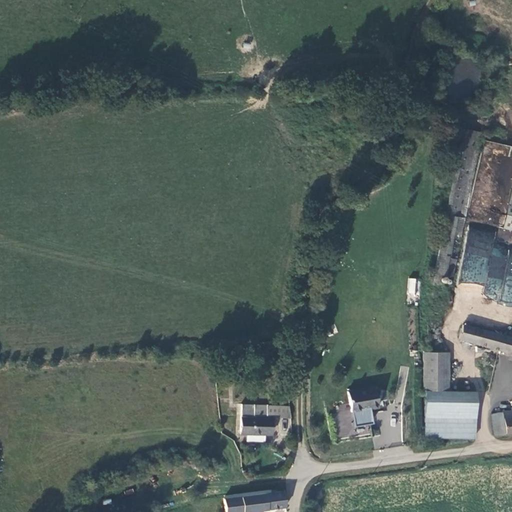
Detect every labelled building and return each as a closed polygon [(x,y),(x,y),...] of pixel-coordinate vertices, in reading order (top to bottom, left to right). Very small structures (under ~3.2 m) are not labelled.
[(451,277),(484,133),(466,128),(433,272),(451,277)] [(484,149),(508,155),(510,146),(486,140),(484,149)] [(511,183),(502,225),(511,227),(511,183)] [(466,228),(460,283),(483,286),(482,300),(511,303),(511,247),(494,245),(495,231),(466,228)] [(408,278),(407,294),(415,295),(416,278),(408,278)] [(511,335),(490,330),(464,323),(460,337),(511,352),(511,335)] [(447,353),(423,352),(421,390),(424,391),(424,436),(475,438),(475,390),(448,389),(447,353)] [(368,407),(377,405),(373,385),(345,390),(350,410),(368,407)] [(239,403),(239,416),(253,417),(253,416),(272,416),(272,418),(290,418),(290,404),(239,403)] [(368,407),(350,410),(352,425),(371,422),(368,407)] [(494,432),(511,430),(511,409),(492,412),(494,432)] [(253,417),(239,416),(239,435),(245,435),(264,436),(272,436),(272,418),(272,416),(253,416),(253,417)] [(224,511),(259,511),(287,508),(284,490),(222,498),(224,511)]
